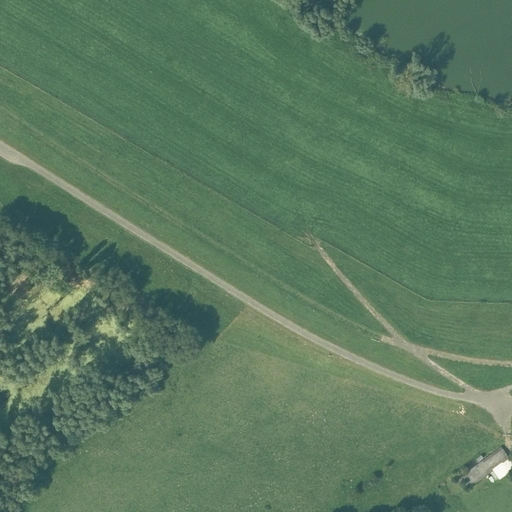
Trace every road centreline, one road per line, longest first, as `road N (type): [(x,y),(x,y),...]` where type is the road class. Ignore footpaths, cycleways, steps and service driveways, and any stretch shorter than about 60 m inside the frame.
road 1 (track): [(0,144),(343,351),(456,395),(511,401)]
road 2 (track): [(383,339),(0,104)]
road 3 (track): [(511,444),(502,402),(407,346),(300,218)]
